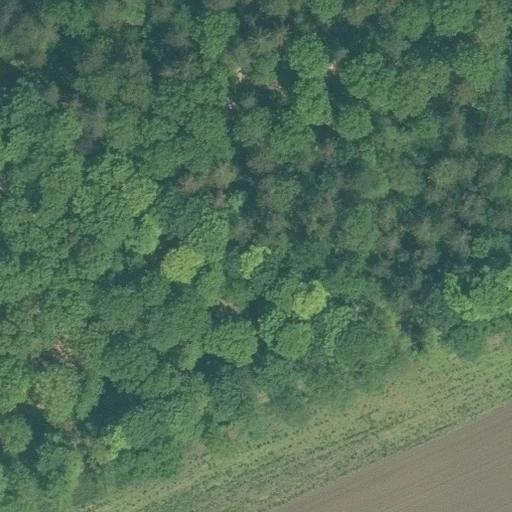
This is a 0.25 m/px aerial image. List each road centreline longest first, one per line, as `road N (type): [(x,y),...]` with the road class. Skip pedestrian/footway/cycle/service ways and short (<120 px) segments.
road 1 (track): [(0,86),(372,358)]
road 2 (track): [(372,358),(0,500)]
road 3 (track): [(511,304),(372,358)]
